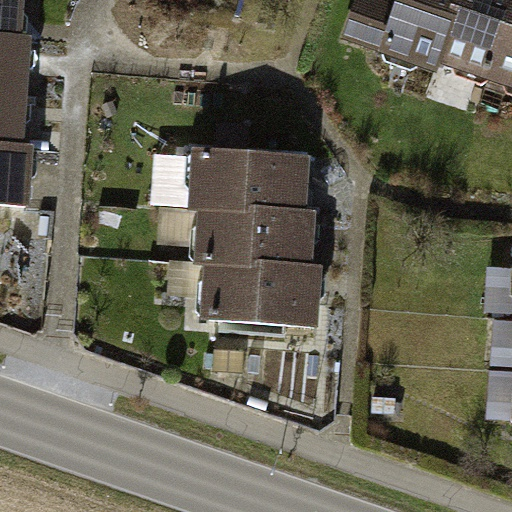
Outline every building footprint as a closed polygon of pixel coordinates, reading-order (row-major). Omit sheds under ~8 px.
[(0,0),(0,42),(19,43),(22,0),(0,0)] [(442,59),(462,0),(403,0),(386,50),(439,68),(442,59)] [(493,77),(511,21),(511,0),(462,0),(442,59),(493,77)] [(511,21),(493,77),(511,83),(511,21)] [(0,96),(25,98),(29,44),(19,43),(0,42),(0,96)] [(0,149),(22,151),(25,98),(0,96),(0,149)] [(0,202),(30,205),(34,152),(22,151),(0,149),(0,202)] [(308,164),(203,157),(200,210),(209,210),(304,217),(308,164)] [(314,218),(209,210),(205,262),(215,263),(310,270),(314,218)] [(310,270),(215,263),(211,317),(318,325),(322,271),(310,270)] [(511,267),(496,268),(497,314),(511,314),(511,267)]
